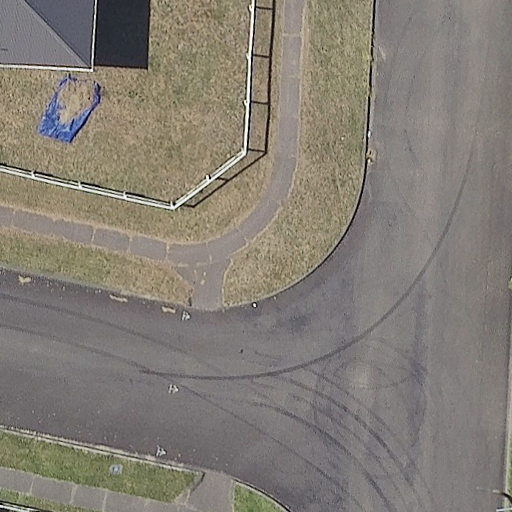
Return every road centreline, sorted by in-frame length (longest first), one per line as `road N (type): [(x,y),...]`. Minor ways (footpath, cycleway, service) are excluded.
road 1 (residential): [(0,344),(204,388),(439,415)]
road 2 (residential): [(460,0),(439,415)]
